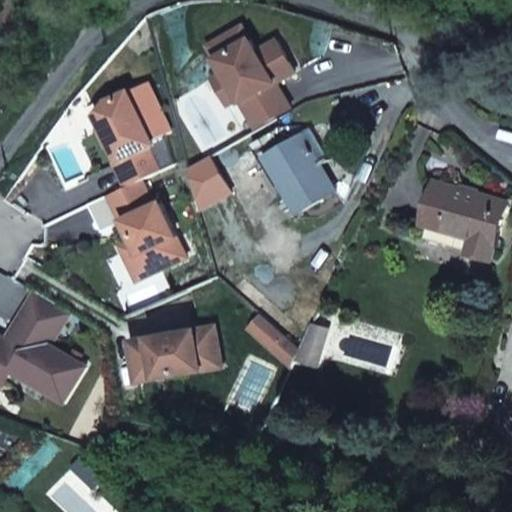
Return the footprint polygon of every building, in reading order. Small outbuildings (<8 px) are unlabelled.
[(230,0),(228,0),(212,0),(209,0),(209,13),(230,13),(230,0)] [(274,7),(248,1),(245,21),(270,26),(274,7)] [(274,7),(270,26),(266,42),(286,47),(297,14),(274,7)] [(114,78),(92,60),(75,86),(96,100),(114,78)] [(275,130),(251,144),(261,160),(268,156),(301,210),(336,188),(321,162),(330,157),(312,128),(304,133),(284,146),(275,130)] [(474,235),(469,251),(494,259),(508,202),(436,183),(425,221),(474,235)] [(313,320),(304,338),(321,346),(327,327),(313,320)] [(301,344),(296,354),(317,363),(321,346),(304,338),(301,344)]
